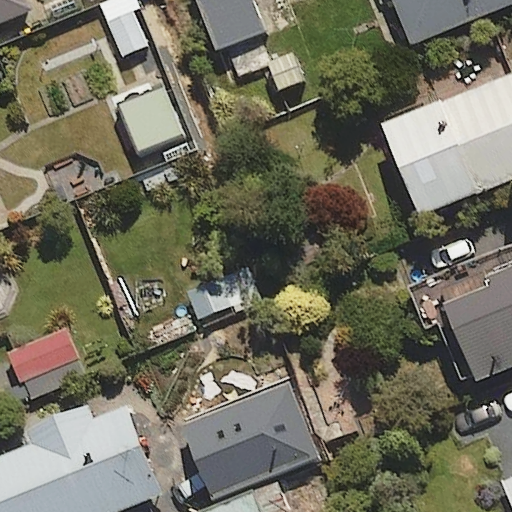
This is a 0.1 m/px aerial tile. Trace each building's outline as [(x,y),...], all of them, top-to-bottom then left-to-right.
[(0,0),(0,20),(30,8),(26,0),(0,0)] [(138,0),(109,0),(99,4),(122,57),(149,46),(134,12),(142,8),(138,0)] [(235,78),(271,63),(259,34),(264,32),(250,0),(197,0),(218,51),(223,49),(235,78)] [(511,5),(511,0),(395,0),(413,45),(511,5)] [(511,178),(511,73),(384,124),(420,215),(511,178)] [(119,106),(137,153),(183,136),(165,89),(119,106)] [(511,367),(511,265),(484,277),(487,285),(443,303),(475,382),(511,367)] [(220,276),(187,291),(200,321),(233,306),(220,276)] [(84,374),(63,328),(8,352),(29,398),(84,374)] [(0,511),(117,511),(160,495),(124,406),(92,419),(86,405),(25,429),(31,445),(0,457),(0,511)] [(511,479),(502,484),(511,509),(511,479)] [(286,511),(275,484),(208,511),(286,511)]
